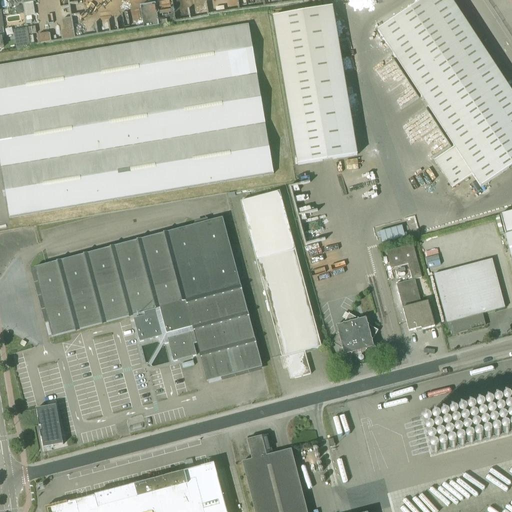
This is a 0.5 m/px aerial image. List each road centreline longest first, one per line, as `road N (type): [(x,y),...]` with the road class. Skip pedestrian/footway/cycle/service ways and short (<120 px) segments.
road 1 (unclassified): [(10,477),(511,346)]
road 2 (unknown): [(402,375),(367,257),(380,141),(363,52)]
